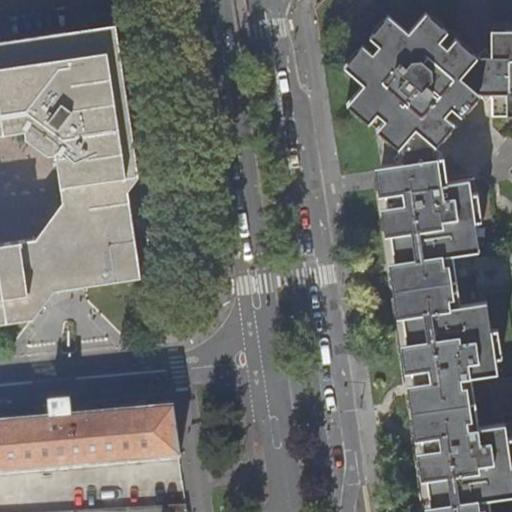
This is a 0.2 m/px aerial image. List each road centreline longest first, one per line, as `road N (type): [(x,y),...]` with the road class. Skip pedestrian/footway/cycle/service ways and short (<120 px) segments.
road 1 (secondary): [(213,0),(293,511)]
road 2 (secondary): [(313,351),(261,0)]
road 3 (residential): [(0,380),(247,352)]
road 4 (secondary): [(336,511),(313,351)]
